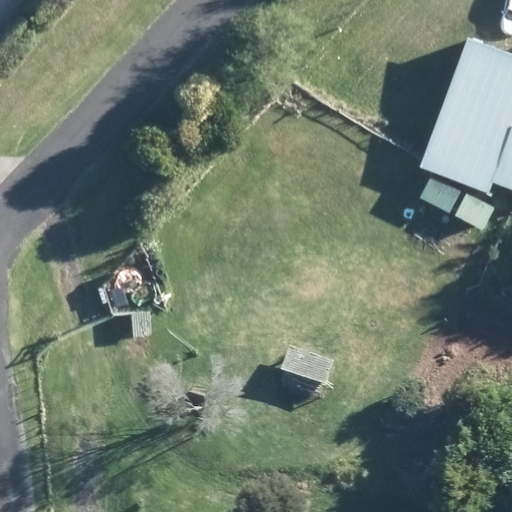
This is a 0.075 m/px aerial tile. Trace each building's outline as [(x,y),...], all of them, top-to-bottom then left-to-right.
[(511,57),(456,37),(411,166),(479,191),(482,182),(511,193),(511,57)] [(305,70),(329,89),(350,63),(326,43),(305,70)] [(452,192),(424,177),(413,197),(441,213),(452,192)] [(485,209),(456,195),(447,217),(475,231),(485,209)] [(326,369),(281,355),(272,383),(318,395),(326,369)]
